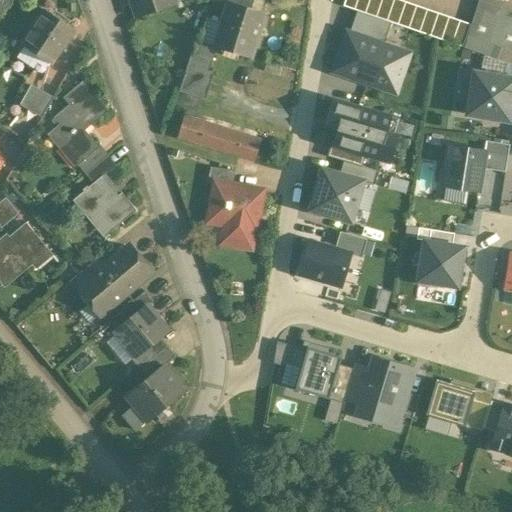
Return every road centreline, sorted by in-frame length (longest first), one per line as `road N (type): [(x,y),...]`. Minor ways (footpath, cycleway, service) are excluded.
road 1 (residential): [(212,383),(209,329),(99,0)]
road 2 (residential): [(275,302),(323,0)]
road 3 (residential): [(275,302),(467,358)]
road 4 (residential): [(0,342),(127,495)]
road 5 (residential): [(127,495),(193,428),(212,383)]
road 6 (residential): [(467,358),(487,249),(511,229)]
